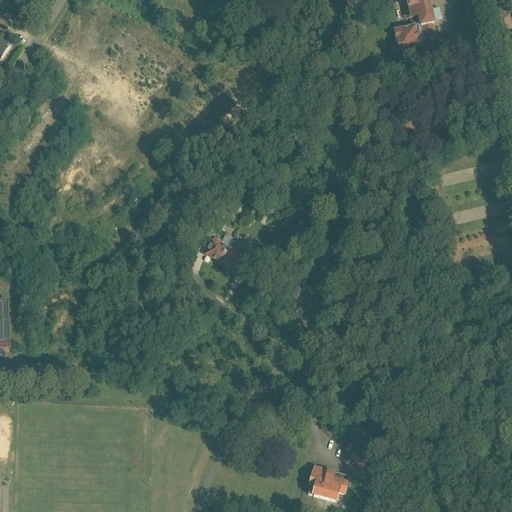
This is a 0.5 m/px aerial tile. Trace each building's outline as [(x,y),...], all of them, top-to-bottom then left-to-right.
[(396,44),(392,45),(394,53),(398,52),(399,53),(419,49),(426,47),(424,39),(435,36),(433,26),(434,26),(427,0),(416,0),(415,0),(414,0),(411,0),(405,1),(407,11),(408,10),(410,20),(409,20),(411,26),(413,25),(414,28),(394,32),(396,44)] [(92,112),(133,138),(138,131),(140,121),(155,100),(162,94),(163,91),(181,64),(177,59),(157,46),(143,42),(132,50),(130,58),(124,56),(129,37),(143,42),(128,23),(125,21),(112,42),(107,40),(89,68),(95,76),(100,72),(104,66),(108,63),(112,68),(93,98),(90,97),(87,106),(92,112)] [(0,40),(0,50),(5,54),(10,46),(0,40)] [(110,129),(102,141),(123,155),(131,143),(110,129)] [(233,196),(224,198),(226,206),(235,204),(233,196)] [(208,224),(213,226),(221,230),(225,221),(217,217),(212,215),(208,224)] [(266,235),(262,243),(273,248),(277,241),(266,235)] [(220,263),(227,250),(220,246),(221,243),(216,240),(214,243),(212,242),(205,256),(220,263)] [(267,251),(255,245),(250,256),(262,262),(267,251)] [(227,250),(220,263),(236,271),(242,257),(240,256),(242,253),(237,250),(235,253),(227,250)] [(296,300),(300,291),(296,289),(292,297),(296,300)] [(0,369),(5,369),(5,348),(9,348),(8,303),(0,303),(0,369)] [(352,442),(342,450),(349,458),(362,472),(369,465),(356,451),(358,449),(352,442)] [(343,497),(347,484),(348,478),(314,469),(309,488),(310,488),(308,496),(313,497),(312,499),(335,505),(338,495),(343,497)]
